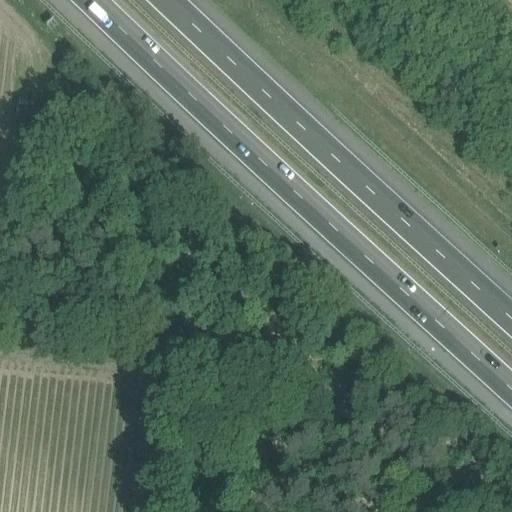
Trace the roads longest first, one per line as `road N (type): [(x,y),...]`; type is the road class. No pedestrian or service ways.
road 1 (motorway): [(93,0),(511,389)]
road 2 (motorway): [(511,317),(169,0)]
road 3 (track): [(168,379),(152,366),(0,353)]
road 4 (track): [(154,511),(168,379)]
